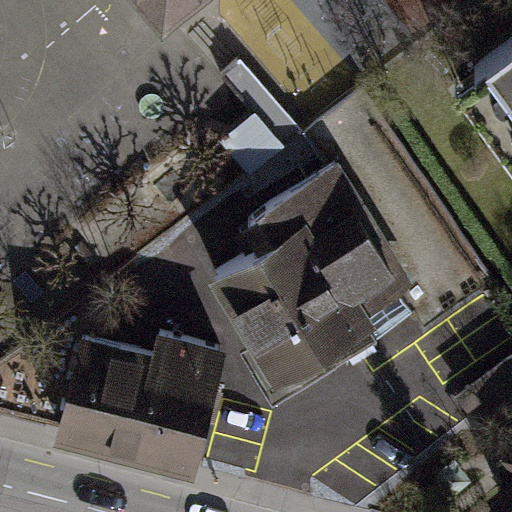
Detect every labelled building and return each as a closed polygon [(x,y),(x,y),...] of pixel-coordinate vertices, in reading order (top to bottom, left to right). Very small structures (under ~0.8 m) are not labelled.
[(511,36),(465,70),(511,134),(511,36)] [(402,285),(330,160),(238,220),(254,244),(204,272),(268,375),(336,337),(341,347),(405,310),(392,289),(402,285)] [(229,342),(85,309),(59,422),(203,455),(229,342)] [(511,353),(463,391),(490,426),(511,408),(511,353)] [(511,511),(511,432),(498,444),(511,460),(511,464),(484,487),(504,511),(511,511)]
